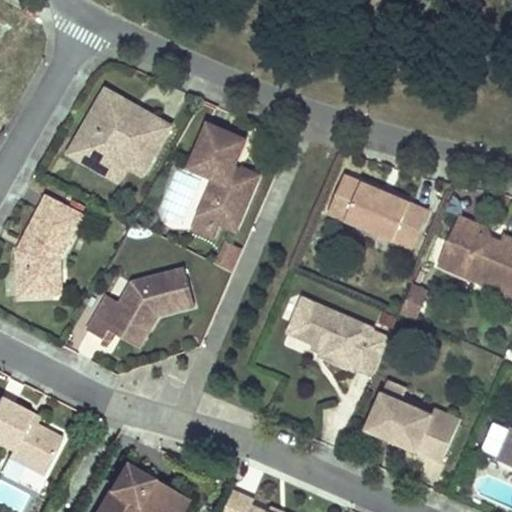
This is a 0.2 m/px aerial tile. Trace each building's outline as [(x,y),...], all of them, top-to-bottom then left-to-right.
[(135,112),(130,109),(133,105),(104,89),(67,153),(84,163),(93,148),(113,159),(120,146),(149,162),(169,126),(138,108),(135,112)] [(246,140),(207,124),(188,168),(213,179),(205,198),(216,203),(217,205),(211,220),(220,224),(236,231),(259,175),(242,168),(238,176),(231,173),(246,140)] [(149,162),(120,146),(113,159),(93,148),(84,163),(118,181),(126,166),(141,175),(149,162)] [(411,250),(428,212),(390,195),(387,201),(377,196),(379,190),(363,183),(362,184),(347,177),(331,215),(346,221),(346,222),(411,250)] [(387,201),(390,195),(379,190),(377,196),(387,201)] [(80,215),(43,196),(20,241),(25,244),(22,250),(16,247),(15,251),(17,296),(49,295),(48,270),(57,270),(57,260),(80,215)] [(220,224),(211,220),(217,205),(216,203),(205,198),(198,215),(193,229),(214,238),(220,224)] [(466,221),(461,218),(438,267),(483,287),(488,276),(511,286),(511,241),(505,238),(501,247),(492,243),(494,239),(484,234),(486,230),(466,221)] [(505,238),(486,230),(484,234),(494,239),(492,243),(501,247),(505,238)] [(25,244),(20,241),(16,247),(22,250),(25,244)] [(145,333),(155,314),(192,305),(182,267),(130,280),(117,302),(105,295),(85,329),(105,340),(110,331),(115,321),(123,326),(130,324),(145,333)] [(58,294),(57,270),(48,270),(49,295),(58,294)] [(511,286),(488,276),(483,287),(511,299),(511,286)] [(427,292),(413,286),(411,291),(425,297),(427,292)] [(425,297),(411,291),(401,314),(415,320),(425,297)] [(374,376),(390,339),(372,331),(373,327),(303,297),(288,333),(313,344),(324,349),(321,355),(355,369),(355,368),(374,376)] [(123,326),(115,321),(110,331),(137,347),(145,333),(130,324),(123,326)] [(324,349),(313,344),(311,350),(321,355),(324,349)] [(408,390),(388,382),(383,394),(403,402),(408,390)] [(433,416),(403,402),(383,394),(367,431),(443,463),(461,420),(436,409),(433,416)] [(37,424),(30,421),(33,414),(0,397),(0,444),(13,452),(10,458),(44,476),(63,438),(37,424)] [(40,418),(33,414),(30,421),(37,424),(40,418)] [(511,430),(497,464),(511,470),(511,430)] [(144,511),(145,511),(146,511),(180,511),(187,499),(125,463),(96,511),(144,511)] [(233,493),(224,511),(260,511),(251,508),(254,502),(233,493)]
